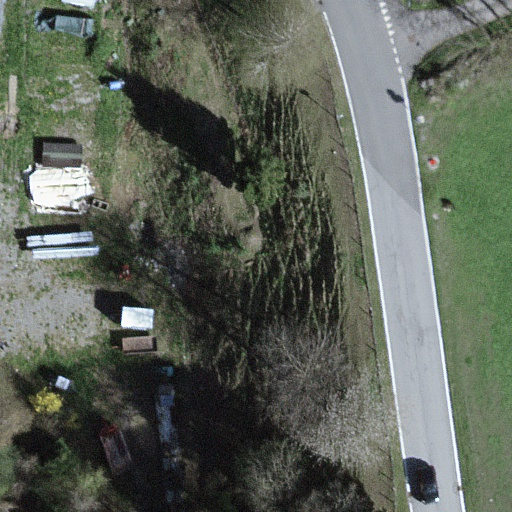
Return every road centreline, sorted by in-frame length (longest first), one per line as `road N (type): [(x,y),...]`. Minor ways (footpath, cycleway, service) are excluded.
road 1 (unclassified): [(366,53),(440,511)]
road 2 (unclassified): [(366,53),(501,0)]
